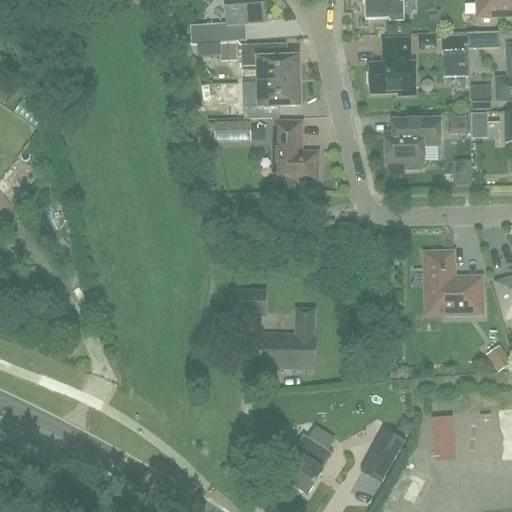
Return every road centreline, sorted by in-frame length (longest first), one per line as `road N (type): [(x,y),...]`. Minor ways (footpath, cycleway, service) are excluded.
road 1 (residential): [(511,212),(368,212),(321,30)]
road 2 (primary): [(0,404),(199,511)]
